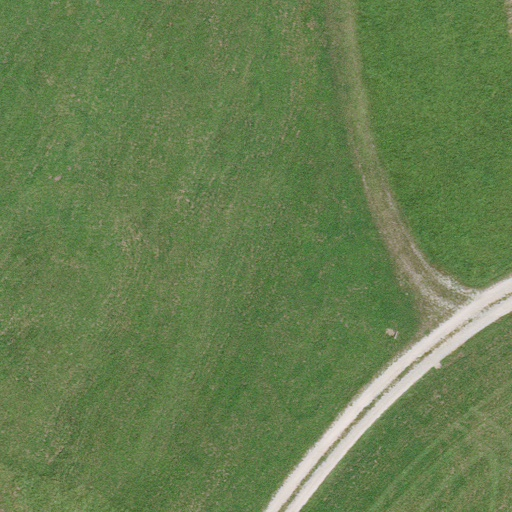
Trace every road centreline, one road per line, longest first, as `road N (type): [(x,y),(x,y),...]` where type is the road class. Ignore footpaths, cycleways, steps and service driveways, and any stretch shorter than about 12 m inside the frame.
road 1 (track): [(350,0),(384,202),(461,326)]
road 2 (track): [(511,298),(461,326),(362,420),(289,511)]
